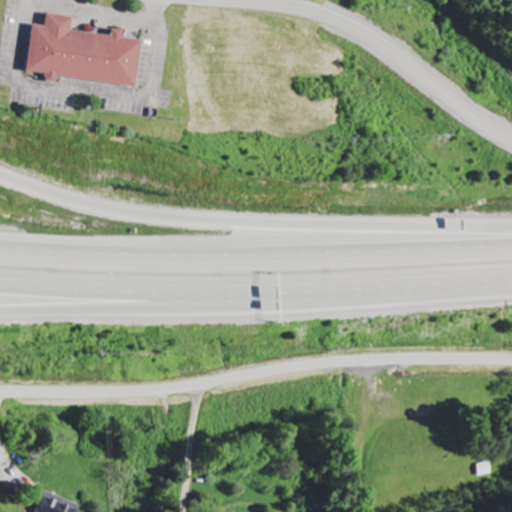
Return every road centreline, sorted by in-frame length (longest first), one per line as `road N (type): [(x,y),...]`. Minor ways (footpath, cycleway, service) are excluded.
road 1 (motorway): [(511,227),(166,214),(76,197),(0,171)]
road 2 (secondary): [(0,390),(101,393),(305,364),(511,358)]
road 3 (motorway): [(0,287),(168,296),(511,279)]
road 4 (motorway): [(511,234),(251,250),(0,242)]
road 5 (motorway): [(0,310),(308,292)]
road 6 (residential): [(242,0),(301,8),(352,27),(511,136)]
road 7 (residential): [(199,385),(166,511)]
